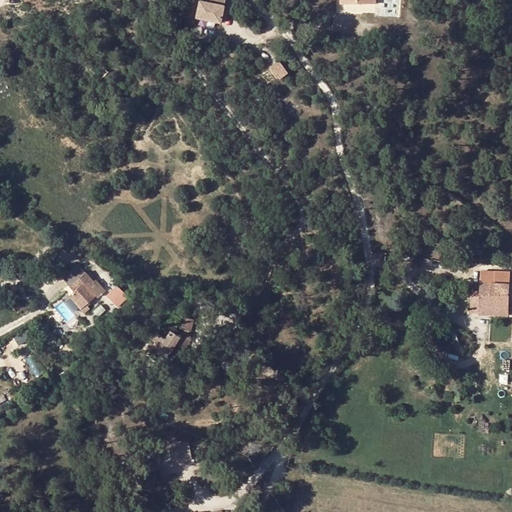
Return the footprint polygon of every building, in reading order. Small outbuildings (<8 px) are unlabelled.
[(194,0),(194,12),(209,11),(210,0),(194,0)] [(210,29),(209,11),(194,12),(184,12),(184,29),(210,29)] [(278,78),(286,71),(276,60),(268,66),(278,78)] [(85,272),(79,265),(62,279),(69,286),(85,272)] [(97,280),(94,283),(85,272),(69,286),(73,291),(69,295),(80,308),(97,294),(99,296),(106,291),(97,280)] [(479,306),(509,307),(509,283),(500,283),(480,283),(480,296),(471,296),(471,313),(480,313),(479,306)] [(109,295),(119,307),(130,298),(120,286),(109,295)] [(51,309),(54,306),(62,300),(59,297),(48,305),(51,309)] [(99,321),(105,317),(110,312),(106,308),(94,318),(98,322),(99,321)] [(173,349),(182,355),(190,342),(184,338),(187,333),(188,334),(194,325),(185,320),(180,329),(183,331),(179,336),(171,331),(165,339),(157,334),(151,343),(160,348),(157,353),(165,358),(168,353),(170,355),(173,349)] [(224,364),(229,368),(239,355),(234,351),(224,364)] [(172,444),(174,456),(189,454),(187,441),(172,444)]
